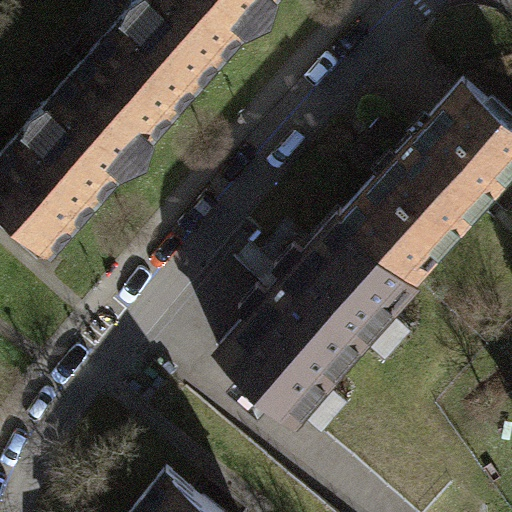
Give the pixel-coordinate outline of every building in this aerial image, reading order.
[(151,132),(247,22),(222,0),(132,0),(74,65),(151,132)] [(273,0),(222,0),(247,22),(270,13),(273,0)] [(146,152),(151,132),(74,65),(0,148),(0,201),(51,247),(125,163),(146,152)] [(511,114),(465,72),(343,208),(413,271),(511,161),(511,114)] [(343,208),(219,345),(290,408),(341,351),(413,271),(343,208)] [(341,351),(290,408),(388,495),(453,441),(421,411),(414,419),(341,351)] [(230,511),(165,462),(126,511),(230,511)]
